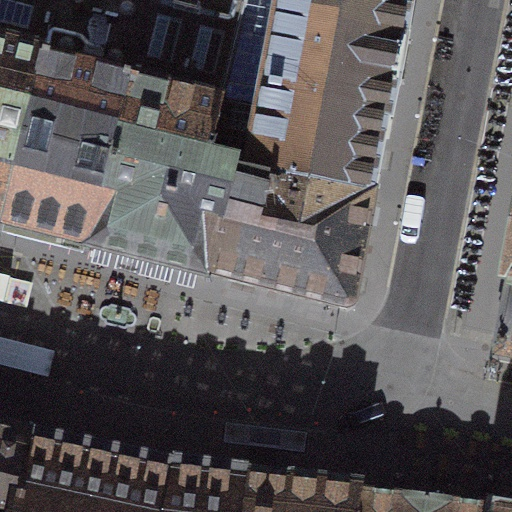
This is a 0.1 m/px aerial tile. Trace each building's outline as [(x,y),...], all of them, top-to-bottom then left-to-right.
[(56,0),(0,0),(0,220),(1,220),(56,0)] [(150,0),(56,0),(1,220),(46,231),(87,242),(86,246),(89,246),(150,0)] [(224,82),(244,2),(236,0),(150,0),(89,246),(143,260),(205,276),(206,272),(233,166),(234,161),(207,154),(221,101),(219,101),(224,82)] [(244,0),(244,2),(224,82),(390,114),(391,110),(389,110),(394,86),(396,87),(397,79),(396,78),(399,63),(402,48),(403,48),(405,40),(403,39),(407,16),(409,17),(411,8),(408,8),(408,6),(407,6),(408,4),(406,4),(407,0),(244,0)] [(390,118),(390,114),(224,82),(219,101),(221,101),(207,154),(234,161),(233,166),(248,169),(247,171),(375,196),(375,192),(373,192),(373,190),(371,189),(373,177),(375,177),(376,171),(375,171),(378,155),(381,138),(382,138),(383,132),(382,132),(384,120),(386,120),(387,118),(390,118)] [(233,166),(206,272),(297,296),(339,306),(338,307),(346,309),(349,309),(352,308),(353,306),(354,303),(355,296),(354,296),(360,266),(361,266),(368,230),(367,230),(373,200),(374,200),(375,196),(247,171),(248,169),(233,166)] [(511,237),(504,278),(509,278),(496,345),(511,348),(511,237)] [(0,511),(10,511),(28,439),(0,431),(0,511)] [(239,511),(246,479),(172,470),(171,472),(168,471),(167,476),(147,472),(128,468),(129,463),(30,442),(30,440),(28,439),(10,511),(239,511)] [(283,511),(288,483),(247,477),(246,479),(239,511),(283,511)] [(296,484),(288,483),(283,511),(351,511),(355,491),(346,490),(346,491),(321,488),(296,485),(296,484)] [(498,511),(500,508),(449,502),(450,501),(427,498),(404,495),(404,497),(355,491),(351,511),(498,511)]
